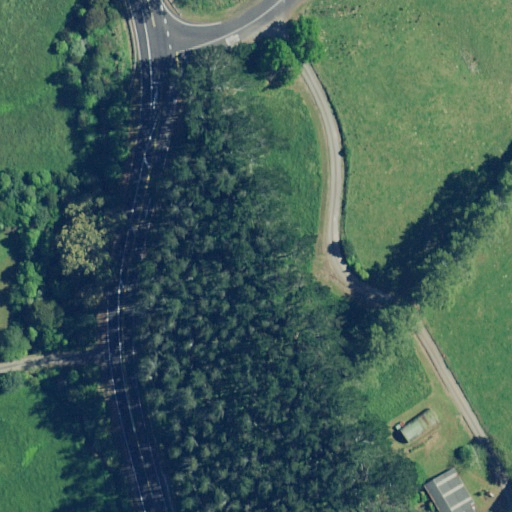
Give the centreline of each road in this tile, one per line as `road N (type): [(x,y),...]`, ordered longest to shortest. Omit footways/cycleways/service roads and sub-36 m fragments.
road 1 (secondary): [(156,511),(122,347),(156,130),(157,54)]
road 2 (secondary): [(281,0),(217,40),(157,54)]
